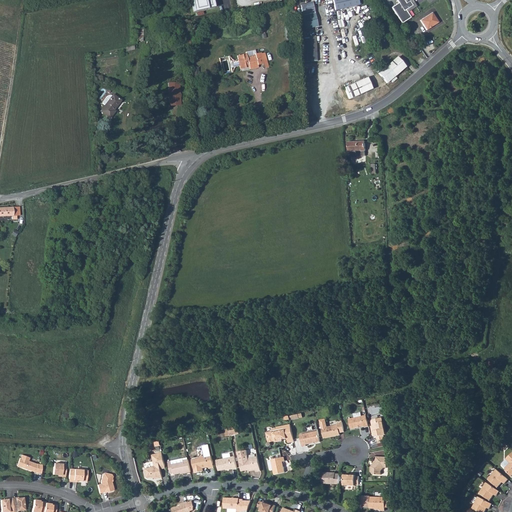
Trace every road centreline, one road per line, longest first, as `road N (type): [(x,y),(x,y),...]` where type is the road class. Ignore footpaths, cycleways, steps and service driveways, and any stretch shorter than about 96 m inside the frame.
road 1 (unclassified): [(463,33),(361,114),(219,148),(189,163)]
road 2 (unclassified): [(189,163),(152,289),(123,446)]
road 3 (unclassified): [(0,199),(166,160),(189,163)]
road 4 (track): [(0,151),(20,15)]
road 5 (track): [(123,446),(0,438)]
